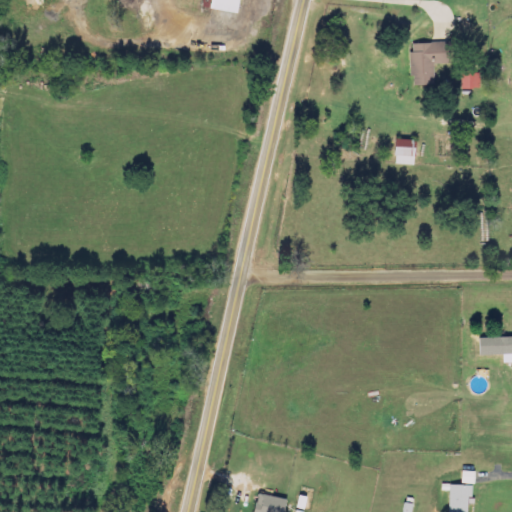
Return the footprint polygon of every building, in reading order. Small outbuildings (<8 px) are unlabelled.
[(208,0),(207,10),(236,14),(237,0),(208,0)] [(409,44),(411,86),(432,86),(431,63),(446,62),(446,42),(409,44)] [(460,73),(460,90),(478,89),(478,73),(460,73)] [(411,140),(392,140),(392,165),(411,165),(411,140)] [(511,337),(476,339),(476,356),(501,356),(501,364),(511,363),(511,337)] [(472,484),(472,472),(459,472),(459,484),(472,484)] [(446,511),(468,511),(469,486),(448,486),(446,511)] [(282,511),(284,499),(255,495),(252,511),(282,511)]
